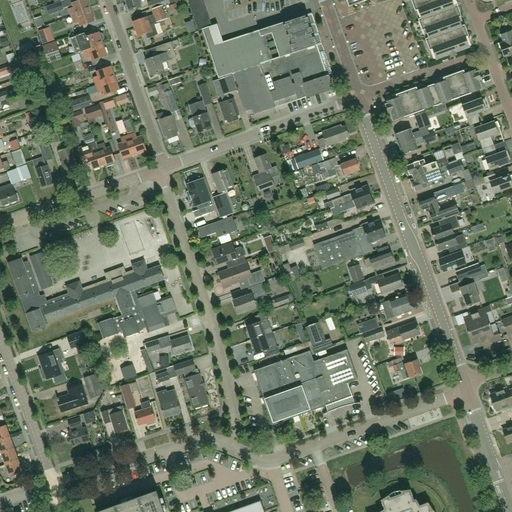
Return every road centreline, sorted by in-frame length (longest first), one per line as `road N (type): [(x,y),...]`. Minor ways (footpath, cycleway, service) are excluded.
road 1 (secondary): [(464,384),(358,98)]
road 2 (residential): [(228,446),(230,397),(213,320),(156,173)]
road 3 (tertiary): [(165,168),(358,98)]
road 4 (residential): [(54,485),(200,439),(228,446)]
road 5 (residential): [(165,168),(105,0)]
road 6 (tertiary): [(0,228),(156,173)]
road 7 (residential): [(315,446),(464,384)]
road 8 (tertiary): [(54,485),(0,334)]
road 9 (unknown): [(431,71),(411,15),(398,4),(333,24)]
road 10 (residential): [(358,98),(487,50)]
road 11 (secondary): [(509,511),(464,384)]
